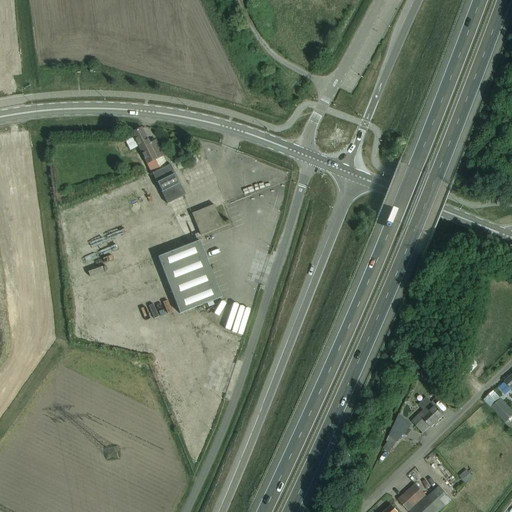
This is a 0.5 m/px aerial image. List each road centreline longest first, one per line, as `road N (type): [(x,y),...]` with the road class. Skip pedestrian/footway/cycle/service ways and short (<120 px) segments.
road 1 (motorway): [(288,511),(415,228),(503,0)]
road 2 (motorway): [(479,0),(264,511)]
road 3 (unclassified): [(185,511),(244,371),(306,156)]
road 4 (motorway): [(348,172),(220,511)]
road 5 (secondary): [(306,156),(208,122),(147,111),(0,117)]
road 6 (unclassified): [(358,511),(511,363)]
road 7 (motorway): [(419,0),(348,172)]
road 8 (secondary): [(511,238),(348,172)]
road 9 (unclassified): [(306,156),(320,107),(378,0)]
